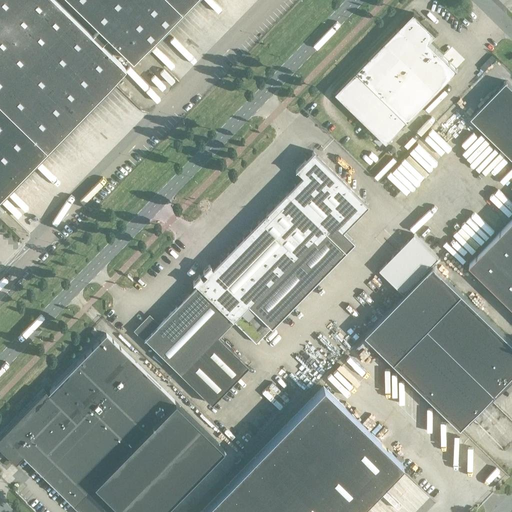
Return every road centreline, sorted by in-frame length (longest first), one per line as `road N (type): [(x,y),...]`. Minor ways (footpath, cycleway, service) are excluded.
road 1 (tertiary): [(358,0),(0,366)]
road 2 (unknown): [(510,0),(459,49),(418,9)]
